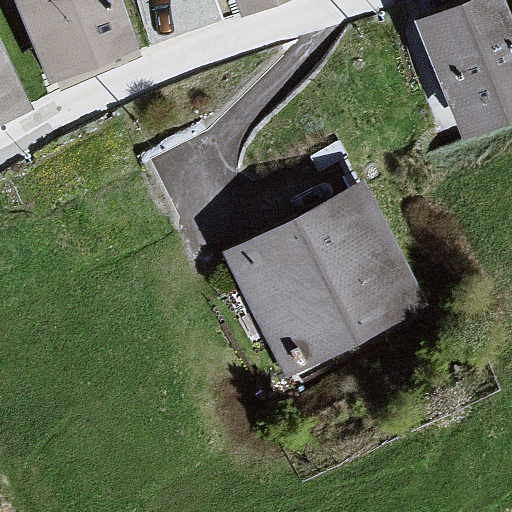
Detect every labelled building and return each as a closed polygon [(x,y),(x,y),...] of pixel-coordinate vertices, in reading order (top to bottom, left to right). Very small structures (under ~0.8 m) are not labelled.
[(115,0),(6,0),(49,92),(138,52),(115,0)] [(234,0),(241,16),(282,0),(234,0)] [(511,39),(495,0),(446,0),(401,19),(455,142),(511,119),(511,39)] [(0,62),(0,118),(23,107),(0,62)] [(354,179),(219,250),(285,378),(424,306),(354,179)]
